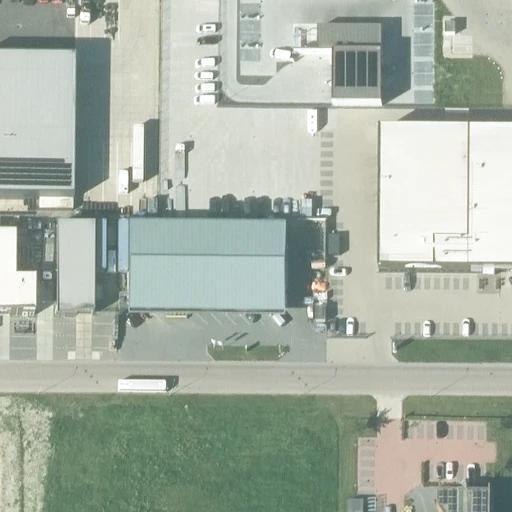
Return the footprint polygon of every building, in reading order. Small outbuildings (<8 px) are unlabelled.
[(0,199),(71,201),(73,61),(74,3),(0,2),(0,199)] [(444,24),(444,35),(454,35),(454,24),(444,24)] [(292,54),(332,54),(332,65),(332,106),(381,107),(381,54),(317,53),(292,53),(292,54)] [(511,131),(379,131),(378,271),(469,272),(469,271),(511,271),(511,131)] [(287,227),(127,226),(126,306),(286,307),(287,227)] [(55,316),(92,316),(93,227),(55,227),(55,316)] [(0,236),(0,316),(34,317),(34,281),(14,281),(14,236),(0,236)] [(489,511),(490,491),(489,491),(489,496),(438,495),(437,511),(438,511),(489,511)] [(346,511),(362,511),(363,502),(355,501),(350,501),(347,501),(346,511)]
